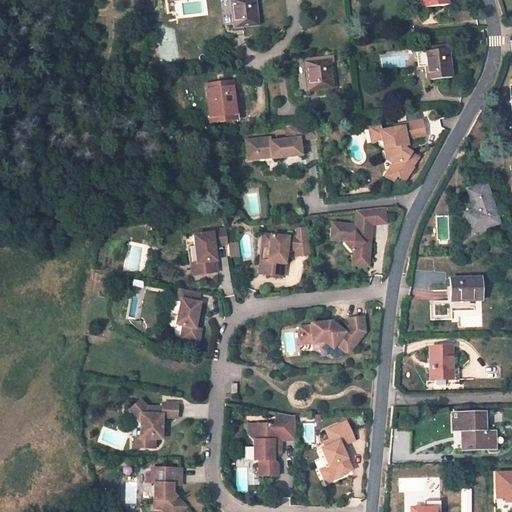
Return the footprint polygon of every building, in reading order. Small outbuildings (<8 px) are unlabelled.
[(257,25),(254,0),(229,0),(232,28),(257,25)] [(451,78),(448,49),(423,52),(415,52),(417,67),(424,66),(426,81),(451,78)] [(333,88),(330,59),(304,63),(307,91),(333,88)] [(234,119),(230,82),(205,86),(209,122),(234,119)] [(425,136),(422,120),(394,126),(395,128),(381,131),(379,134),(380,139),(383,141),(384,141),(385,148),(384,148),(386,160),(392,164),(388,171),(396,177),(403,182),(413,167),(412,167),(418,157),(409,151),(407,139),(425,136)] [(317,139),(315,123),(286,126),(287,142),(270,144),(269,140),(245,143),(247,162),(271,159),(271,160),(301,157),(299,142),(317,139)] [(369,128),(372,143),(380,149),(384,148),(385,148),(384,141),(383,141),(380,139),(379,134),(381,131),(380,125),(369,128)] [(384,176),(392,182),(396,177),(388,171),(384,176)] [(498,223),(485,184),(468,190),(474,211),(466,214),(471,231),(498,223)] [(384,207),(356,211),(354,226),(331,223),(329,240),(342,241),(342,242),(350,251),(352,251),(351,255),(368,256),(371,225),(386,223),(384,207)] [(286,238),(261,235),(260,247),(268,248),(266,261),(265,276),(283,278),(285,250),(295,250),(295,252),(298,255),(310,254),(307,227),(296,229),(296,236),(286,235),(286,238)] [(226,245),(224,230),(209,232),(209,235),(191,238),(192,247),(196,276),(216,273),(212,247),(226,245)] [(368,256),(351,255),(350,265),(367,267),(368,256)] [(257,275),(265,276),(266,261),(258,261),(257,275)] [(481,300),(480,278),(450,278),(451,301),(481,300)] [(198,305),(200,295),(180,291),(178,301),(181,302),(176,326),(183,328),(181,341),(199,345),(202,331),(196,329),(201,305),(198,305)] [(330,322),(320,324),(321,325),(297,328),(299,346),(323,343),(331,349),(334,345),(344,353),(348,353),(364,332),(362,317),(346,318),(347,328),(343,332),(330,322)] [(452,379),(451,347),(429,348),(429,364),(432,364),(433,380),(452,379)] [(139,401),(132,408),(140,415),(139,439),(134,439),(133,449),(155,449),(155,440),(162,440),(162,419),(177,419),(177,405),(162,405),(162,408),(146,408),(139,401)] [(461,431),(461,450),(494,449),(494,433),(485,433),(484,413),(456,414),(456,418),(452,418),(453,431),(461,431)] [(294,417),(281,415),(281,425),(275,426),(247,426),(247,437),(252,442),(253,462),(257,462),(258,478),(277,477),(277,466),(272,461),(272,457),(275,454),(280,454),(280,442),(294,442),(294,417)] [(342,427),(323,435),(328,444),(320,447),(323,452),(319,453),(327,470),(325,471),(323,476),(327,482),(331,484),(341,480),(340,478),(350,473),(338,448),(350,443),(342,427)] [(180,471),(153,470),(153,475),(150,475),(150,485),(153,486),(152,501),(160,501),(160,510),(161,511),(182,511),(186,509),(172,495),(172,488),(180,488),(180,471)] [(325,487),(331,484),(327,482),(323,476),(325,471),(318,474),(325,487)]
